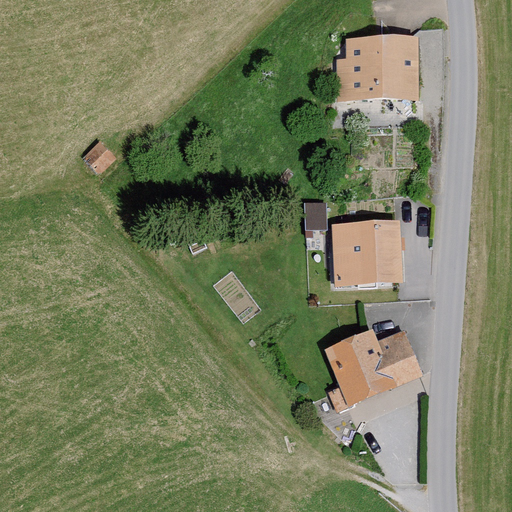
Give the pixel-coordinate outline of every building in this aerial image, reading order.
[(419,104),(418,43),(348,44),(348,64),(337,64),(337,104),(419,104)] [(112,162),(98,146),(80,163),(95,178),(112,162)] [(306,202),(307,227),(326,226),(326,201),(306,202)] [(406,286),(402,224),(332,229),(334,261),(351,259),(353,290),(406,286)] [(423,379),(404,334),(379,344),(375,334),(327,354),(343,392),(330,397),(337,415),(423,379)]
